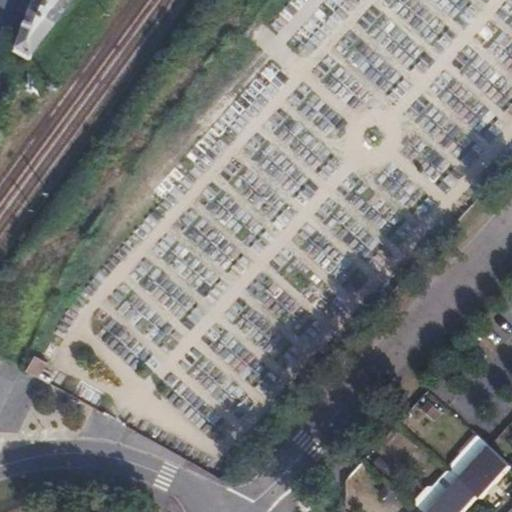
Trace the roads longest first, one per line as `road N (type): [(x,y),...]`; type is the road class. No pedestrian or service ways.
road 1 (track): [(13,363),(68,246),(238,0)]
road 2 (tertiary): [(0,466),(65,451),(97,453),(138,464),(233,511)]
